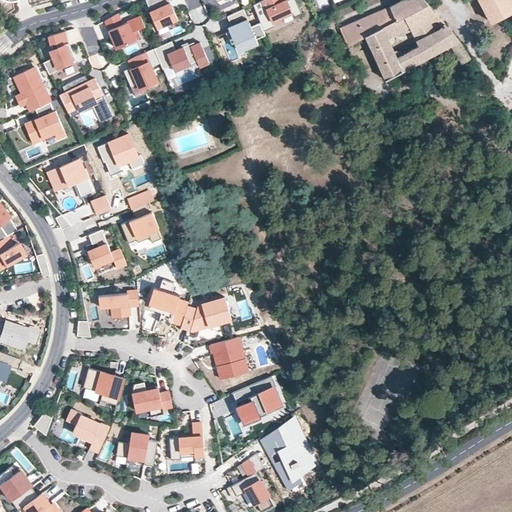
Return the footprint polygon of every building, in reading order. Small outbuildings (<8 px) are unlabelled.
[(149,0),(146,0),(151,11),(154,10),(149,0)] [(165,0),(149,0),(154,10),(151,11),(150,12),(157,28),(178,18),(171,3),(168,4),(165,0)] [(262,0),(253,5),(260,23),(264,31),(274,26),(272,21),(292,12),(294,17),(302,13),(295,0),(262,0)] [(458,40),(444,24),(440,31),(436,32),(416,41),(418,46),(416,47),(403,54),(402,55),(401,53),(399,52),(398,51),(396,51),(393,52),(390,45),(392,42),(393,41),(393,40),(393,38),(393,36),(393,35),(395,34),(408,27),(412,32),(428,23),(433,20),(440,18),(424,0),(402,0),(394,5),(363,18),(358,20),(366,38),(386,81),(403,72),(402,71),(432,55),(450,45),(462,64),(470,59),(458,40)] [(478,0),(491,22),(511,10),(511,3),(510,0),(478,0)] [(202,4),(189,10),(194,23),(208,16),(202,4)] [(248,19),(244,9),(227,16),(231,26),(248,19)] [(145,27),(141,16),(122,24),(116,14),(105,20),(117,49),(135,41),(134,39),(141,36),(138,30),(145,27)] [(340,28),(348,46),(366,38),(358,20),(340,28)] [(264,31),(260,23),(251,26),(249,22),(226,32),(228,39),(232,37),(241,58),(249,55),(246,48),(258,43),(256,39),(265,35),(264,31)] [(428,23),(412,32),(416,41),(436,32),(428,23)] [(54,57),(43,61),(49,74),(59,70),(58,68),(76,60),(69,43),(59,47),(57,42),(67,39),(65,31),(49,35),(53,50),(51,50),(54,57)] [(199,37),(209,61),(216,58),(206,34),(199,37)] [(209,63),(200,42),(195,45),(194,42),(175,50),(172,41),(154,48),(160,62),(163,68),(172,65),(174,70),(197,61),(199,67),(209,63)] [(154,48),(129,59),(133,68),(125,72),(131,86),(143,81),(146,88),(159,83),(151,66),(160,62),(154,48)] [(102,51),(95,54),(100,65),(107,62),(102,51)] [(32,110),(37,108),(51,101),(52,101),(35,66),(15,75),(23,93),(17,96),(21,105),(28,102),(32,110)] [(75,80),(62,86),(66,93),(60,95),(69,112),(77,108),(79,112),(93,105),(101,123),(113,117),(95,79),(83,84),(85,88),(81,91),(75,80)] [(56,110),(51,101),(37,108),(41,118),(27,125),(35,143),(46,138),(44,135),(56,130),(59,137),(68,133),(57,110),(56,110)] [(105,161),(111,173),(121,168),(119,164),(129,159),(138,155),(128,133),(97,147),(102,156),(104,156),(105,159),(105,161)] [(141,154),(138,155),(129,159),(132,167),(144,162),(141,154)] [(76,182),(81,196),(87,193),(93,191),(80,158),(48,171),(56,190),(68,185),(76,182)] [(87,193),(81,196),(76,182),(68,185),(69,187),(74,185),(80,199),(88,196),(87,193)] [(112,209),(106,195),(92,200),(98,214),(112,209)] [(147,202),(132,208),(136,218),(121,224),(129,242),(137,239),(138,242),(150,237),(152,242),(161,238),(157,228),(159,227),(152,211),(150,211),(147,202)] [(0,239),(7,236),(17,230),(10,218),(0,206),(0,239)] [(72,225),(62,214),(56,217),(62,229),(72,225)] [(112,252),(102,229),(89,234),(93,243),(97,242),(99,246),(88,251),(94,266),(113,258),(117,267),(127,263),(121,248),(112,252)] [(0,239),(0,268),(25,255),(18,242),(12,246),(7,236),(0,239)] [(49,274),(43,253),(35,255),(42,277),(49,274)] [(182,324),(187,306),(188,303),(178,300),(179,295),(172,292),(174,284),(174,282),(163,279),(162,280),(159,289),(156,288),(150,307),(161,311),(164,312),(162,318),(167,319),(166,324),(170,325),(171,320),(182,324)] [(139,304),(137,289),(127,291),(127,292),(99,295),(100,306),(112,305),(113,317),(130,315),(129,305),(139,304)] [(182,324),(181,327),(192,330),(231,319),(225,297),(198,305),(197,309),(187,306),(182,324)] [(158,321),(166,324),(167,319),(162,318),(164,312),(161,311),(158,321)] [(91,336),(88,320),(79,319),(78,335),(91,336)] [(239,337),(211,344),(213,352),(214,351),(222,378),(248,371),(239,337)] [(21,359),(0,351),(0,377),(5,379),(9,366),(18,369),(21,359)] [(117,404),(125,378),(89,367),(83,386),(102,392),(100,400),(117,404)] [(269,388),(265,378),(233,392),(237,402),(251,396),(252,400),(243,404),(244,407),(239,410),(244,422),(268,412),(267,409),(282,403),(276,390),(265,394),(264,390),(269,388)] [(173,405),(169,391),(160,393),(159,387),(146,390),(146,388),(144,381),(135,383),(132,393),(136,410),(149,407),(150,410),(163,408),(173,405)] [(81,412),(72,408),(67,421),(76,424),(73,432),(93,440),(90,447),(99,451),(110,427),(81,414),(81,412)] [(52,418),(45,412),(36,423),(38,424),(39,425),(47,431),(45,437),(52,418)] [(319,465),(297,416),(277,426),(260,440),(289,493),(295,483),(302,481),(299,477),(319,465)] [(195,462),(205,462),(202,422),(192,423),(193,436),(180,437),(174,437),(170,438),(171,459),(181,458),(181,451),(194,450),(195,462)] [(38,424),(36,423),(34,425),(45,437),(47,431),(39,425),(38,424)] [(154,465),(158,441),(148,439),(149,434),(131,431),(130,442),(119,441),(116,454),(145,459),(144,464),(154,465)] [(249,475),(231,485),(234,489),(237,495),(249,489),(261,511),(274,505),(256,472),(265,467),(256,452),(242,462),(249,475)] [(9,469),(13,475),(18,472),(13,466),(9,469)] [(9,469),(0,474),(0,483),(18,509),(24,505),(38,495),(31,486),(29,488),(24,481),(28,478),(22,468),(18,472),(13,475),(9,469)] [(28,478),(24,481),(29,488),(31,486),(33,485),(28,478)] [(53,507),(42,492),(38,495),(24,505),(29,511),(60,511),(56,505),(53,507)]
